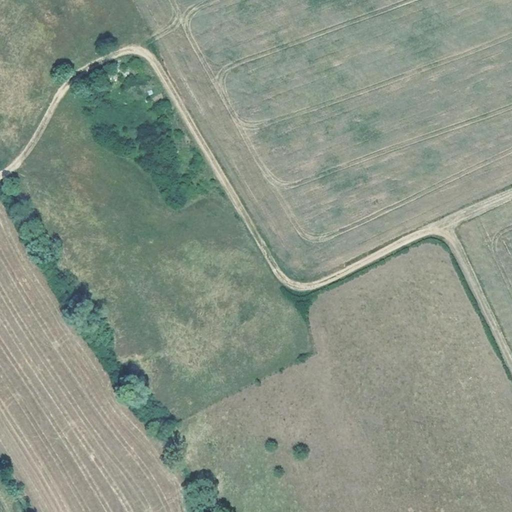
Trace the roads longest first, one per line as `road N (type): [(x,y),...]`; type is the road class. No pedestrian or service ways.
road 1 (track): [(0,173),(19,162),(73,77),(135,48),(149,57),(279,273),(299,285),(511,192)]
road 2 (track): [(511,362),(457,247),(434,228)]
